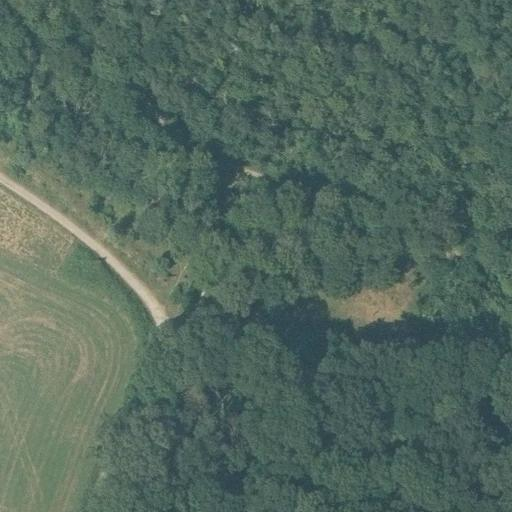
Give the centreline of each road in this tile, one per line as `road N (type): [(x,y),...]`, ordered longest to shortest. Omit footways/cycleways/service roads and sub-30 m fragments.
road 1 (track): [(56,0),(123,70),(179,148),(226,167)]
road 2 (track): [(0,179),(119,264),(158,318)]
road 3 (track): [(90,511),(159,333)]
road 4 (track): [(226,167),(403,220)]
